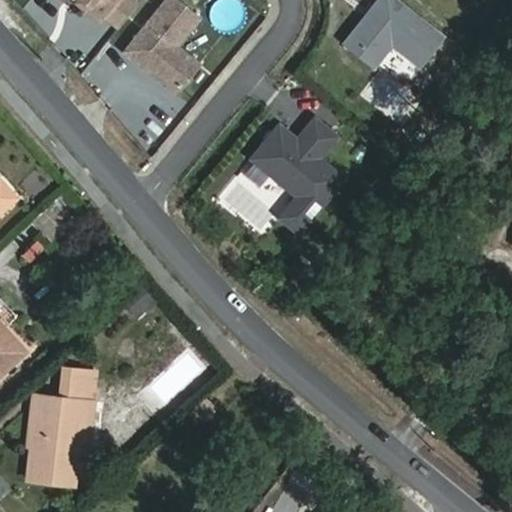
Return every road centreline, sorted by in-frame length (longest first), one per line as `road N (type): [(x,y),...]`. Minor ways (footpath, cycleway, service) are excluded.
road 1 (tertiary): [(141,204),(228,306),(460,507)]
road 2 (residential): [(141,204),(292,19),(289,0)]
road 3 (tertiary): [(0,38),(141,204)]
